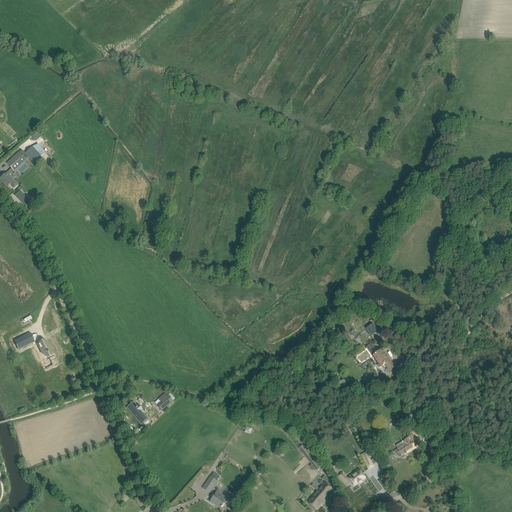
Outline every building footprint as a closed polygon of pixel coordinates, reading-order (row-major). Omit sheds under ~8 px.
[(22,150),(7,164),(11,168),(14,171),(26,160),(28,158),(33,163),(41,155),(32,146),(25,153),(22,150)] [(3,176),(0,178),(0,179),(4,183),(3,183),(7,187),(10,184),(14,188),(17,184),(13,180),(9,176),(9,175),(7,173),(6,173),(3,176)] [(20,191),(16,195),(24,205),(29,201),(20,191)] [(26,335),(15,341),(19,349),(30,344),(26,335)] [(42,342),(38,344),(40,349),(41,349),(43,354),(45,354),(47,357),(54,354),(50,346),(48,347),(45,342),(43,342),(42,342)] [(378,353),(377,352),(371,344),(366,348),(373,356),(374,356),(379,364),(377,365),(379,368),(381,366),(381,367),(385,364),(388,368),(386,370),(389,373),(392,370),(395,366),(391,363),(389,359),(388,360),(381,351),(378,353)] [(162,400),(157,405),(161,410),(173,401),(168,395),(162,400)] [(132,404),(127,408),(131,412),(132,411),(135,415),(134,416),(137,419),(138,418),(139,420),(138,421),(141,424),(147,419),(143,413),(141,415),(139,412),(142,409),(139,405),(135,408),(132,404)] [(414,414),(406,418),(413,430),(420,426),(414,414)] [(250,435),(253,429),(247,427),(244,432),(250,435)] [(403,442),(396,446),(401,455),(399,457),(399,458),(401,456),(403,458),(408,456),(407,454),(407,453),(409,452),(408,450),(415,447),(415,448),(416,448),(412,442),(416,439),(413,436),(403,442)] [(303,445),(299,448),(303,454),(312,466),(316,470),(317,470),(322,474),(324,472),(325,474),(327,473),(326,470),(324,465),(320,460),(311,448),(310,448),(309,449),(307,451),(303,445)] [(363,458),(368,469),(373,466),(368,455),(363,458)] [(363,479),(366,478),(359,469),(353,473),(355,475),(349,479),(343,473),(340,477),(348,486),(352,482),(354,486),(358,483),(359,484),(362,482),(361,480),(362,478),(363,479)] [(210,476),(202,488),(209,494),(211,492),(212,490),(213,488),(218,482),(217,481),(219,478),(212,473),(210,476)] [(320,489),(327,495),(333,487),(326,481),(320,489)] [(320,503),(327,495),(320,489),(315,495),(311,492),(305,499),(308,502),(312,505),(316,509),(320,503)] [(216,493),(211,500),(218,504),(217,505),(221,508),(222,507),(224,504),(227,506),(231,501),(220,494),(219,495),(216,493)]
